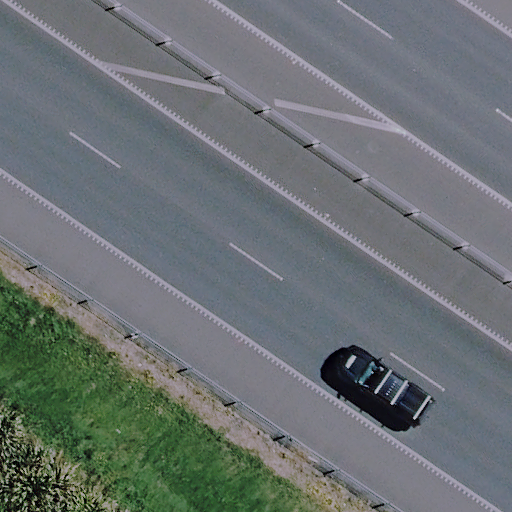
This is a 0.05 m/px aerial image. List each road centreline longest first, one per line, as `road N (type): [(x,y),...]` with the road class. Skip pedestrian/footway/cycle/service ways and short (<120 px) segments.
road 1 (motorway): [(511,465),(0,100)]
road 2 (motorway): [(316,0),(511,139)]
